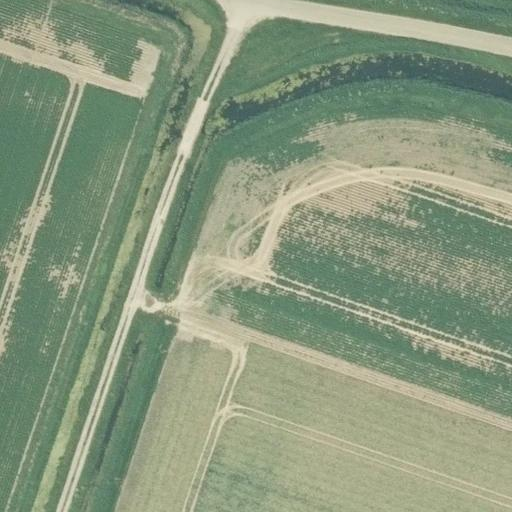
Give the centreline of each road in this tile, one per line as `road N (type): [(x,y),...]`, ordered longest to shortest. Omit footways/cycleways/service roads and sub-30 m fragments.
road 1 (track): [(67,511),(240,0)]
road 2 (unclassified): [(511,50),(254,0)]
